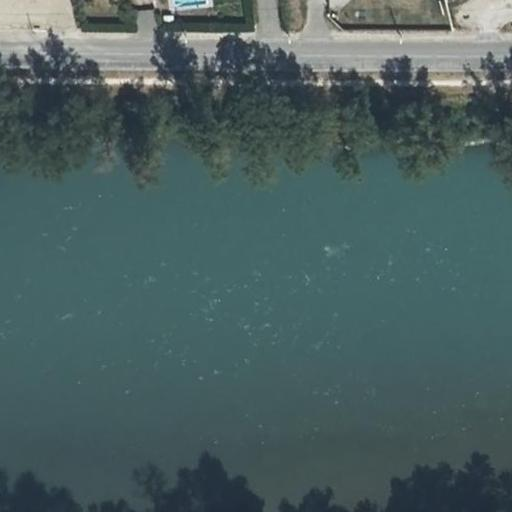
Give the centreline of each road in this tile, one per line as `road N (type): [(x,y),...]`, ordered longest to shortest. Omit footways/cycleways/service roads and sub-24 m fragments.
road 1 (track): [(511,86),(0,78)]
road 2 (tertiary): [(511,55),(0,53)]
